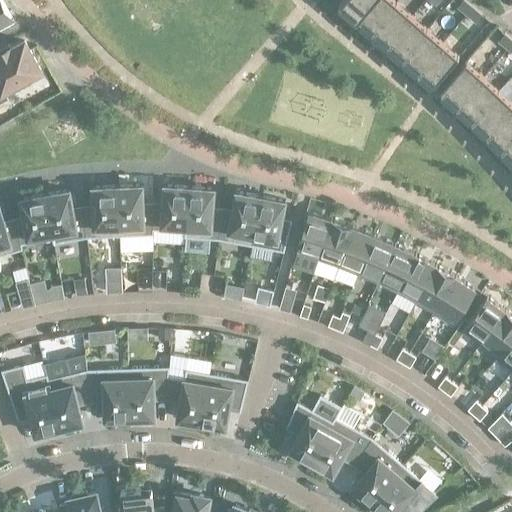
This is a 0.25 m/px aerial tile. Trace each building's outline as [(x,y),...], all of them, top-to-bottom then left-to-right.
[(0,0),(0,24),(11,18),(1,0),(0,0)] [(353,17),(352,18),(353,20),(370,0),(341,0),(338,4),(353,17)] [(370,0),(353,20),(369,33),(396,2),(393,0),(370,0)] [(463,0),(462,0),(457,7),(466,15),(472,7),(463,0)] [(411,15),(396,2),(369,33),(384,46),(411,15)] [(481,15),(472,7),(466,15),(475,22),(481,15)] [(427,28),(411,15),(384,46),(399,60),(427,28)] [(442,42),(427,28),(399,60),(415,73),(442,42)] [(498,41),(507,49),(511,42),(511,40),(504,33),(498,41)] [(0,101),(6,98),(2,90),(40,70),(24,41),(11,48),(10,48),(9,49),(1,54),(0,54),(0,53),(0,101)] [(415,73),(431,88),(459,56),(442,42),(415,73)] [(465,60),(437,93),(454,107),(483,76),(465,60)] [(498,90),(483,76),(454,107),(469,121),(498,90)] [(511,106),(511,103),(498,90),(469,121),(484,135),(511,106)] [(511,135),(511,106),(484,135),(498,150),(511,135)] [(511,135),(498,150),(511,164),(511,135)] [(117,185),(119,235),(152,234),(153,206),(143,207),(142,184),(117,185)] [(153,206),(152,234),(185,236),(189,186),(164,184),(163,207),(153,206)] [(117,185),(92,186),(93,209),(83,210),(86,232),(86,237),(119,235),(117,185)] [(189,186),(185,236),(218,239),(222,212),(212,211),(214,188),(189,186)] [(0,198),(1,207),(15,205),(12,189),(0,190),(0,198)] [(73,211),(69,189),(45,194),(53,238),(86,232),(83,210),(73,211)] [(222,212),(218,239),(251,245),(260,195),(236,191),(232,213),(222,212)] [(24,220),(15,222),(20,244),(53,238),(45,194),(20,198),(24,220)] [(260,195),(251,245),(284,251),(290,224),(281,222),(285,200),(260,195)] [(0,254),(21,249),(20,244),(15,222),(5,225),(0,208),(0,254)] [(331,218),(309,211),(297,252),(318,259),(331,218)] [(353,226),(331,218),(318,259),(338,266),(353,226)] [(374,234),(353,226),(338,266),(358,274),(374,234)] [(395,243),(374,234),(358,274),(377,282),(395,243)] [(416,253),(395,243),(377,282),(396,291),(416,253)] [(436,264),(416,253),(396,291),(415,301),(436,264)] [(455,275),(436,264),(415,301),(433,312),(455,275)] [(105,268),(106,293),(122,291),(121,267),(105,268)] [(475,288),(455,275),(433,312),(452,324),(475,288)] [(129,277),(128,302),(158,303),(159,278),(129,277)] [(212,277),(208,306),(234,310),(237,294),(227,292),(229,280),(212,277)] [(22,307),(35,304),(29,278),(15,282),(22,307)] [(74,280),(76,296),(86,294),(84,279),(74,280)] [(285,285),(279,309),(290,312),(297,289),(285,285)] [(258,288),(254,303),(270,306),(273,291),(258,288)] [(505,309),(487,296),(462,330),(480,343),(505,309)] [(299,315),(307,318),(311,306),(303,304),(299,315)] [(353,305),(351,311),(362,316),(364,310),(353,305)] [(511,337),(511,314),(505,309),(480,343),(496,356),(511,337)] [(340,317),(332,314),(328,325),(335,328),(340,317)] [(335,328),(342,331),(347,320),(340,317),(335,328)] [(170,328),(158,328),(158,338),(170,338),(170,328)] [(375,333),(368,330),(362,341),(369,344),(375,333)] [(369,344),(377,348),(382,337),(375,333),(369,344)] [(511,337),(496,356),(511,369),(511,337)] [(248,365),(251,347),(238,344),(234,363),(248,365)] [(409,352),(402,348),(396,358),(403,363),(409,352)] [(403,363),(409,367),(416,356),(409,352),(403,363)] [(59,427),(47,379),(48,378),(47,374),(26,379),(23,364),(2,369),(17,414),(30,411),(30,412),(35,433),(59,427)] [(167,393),(168,377),(168,375),(169,366),(128,367),(129,417),(154,417),(154,395),(153,394),(167,393)] [(129,417),(128,367),(87,369),(91,396),(104,395),(104,397),(105,418),(129,417)] [(47,379),(59,427),(82,422),(77,399),(91,396),(87,369),(48,378),(47,379)] [(168,377),(167,393),(181,396),(177,418),(201,422),(209,373),(185,369),(184,378),(168,375),(168,377)] [(209,373),(201,422),(225,426),(229,405),(229,404),(241,406),(248,379),(209,373)] [(451,381),(445,376),(438,386),(444,391),(451,381)] [(444,391),(450,395),(457,386),(451,381),(444,391)] [(359,400),(364,391),(353,385),(349,394),(359,400)] [(381,393),(370,411),(391,424),(402,406),(381,393)] [(475,400),(467,409),(473,415),(481,406),(475,400)] [(311,461),(333,421),(332,420),(297,401),(288,422),(301,429),(290,449),(311,461)] [(473,415),(479,420),(487,411),(481,406),(473,415)] [(356,459),(372,437),(334,416),(332,420),(333,421),(311,461),(332,473),(343,454),(344,453),(356,459)] [(508,432),(503,426),(494,434),(499,440),(508,432)] [(499,440),(505,446),(511,439),(511,435),(508,432),(499,440)] [(366,470),(352,486),(370,502),(403,464),(372,437),(356,459),(367,469),(366,470)] [(425,443),(431,449),(436,443),(430,437),(425,443)] [(381,511),(394,511),(403,502),(404,501),(415,510),(435,491),(403,464),(370,502),(381,511)] [(152,511),(153,511),(151,491),(149,491),(140,492),(140,488),(120,491),(121,504),(115,504),(116,511),(150,511),(151,511),(152,511)] [(70,502),(58,505),(59,511),(99,511),(95,493),(87,494),(86,490),(71,494),(71,498),(69,498),(70,502)] [(205,511),(209,496),(194,494),(194,495),(173,491),(169,511),(205,511)]
